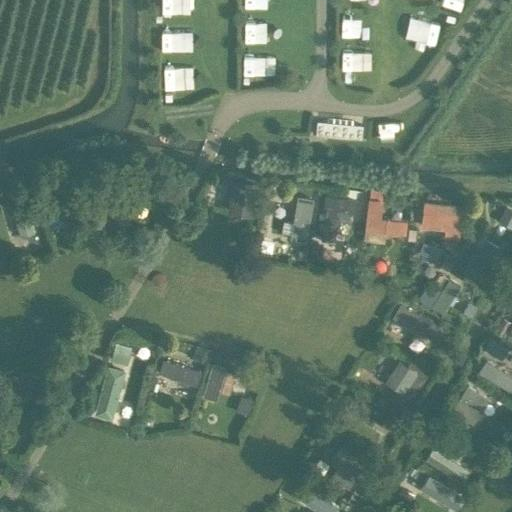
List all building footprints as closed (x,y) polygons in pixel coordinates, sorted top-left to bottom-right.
[(184,0),(163,0),(163,14),(185,13),(184,0)] [(315,133),(360,137),(361,124),(316,120),(315,133)] [(230,179),(227,211),(251,213),(255,182),(230,179)] [(70,213),(62,184),(41,192),(49,219),(70,213)] [(342,198),(325,194),(323,206),(327,207),(320,239),(333,242),(338,211),(353,213),(355,199),(356,200),(358,191),(344,189),(342,198)] [(380,216),(382,191),(369,189),(364,227),(362,240),(383,242),(384,229),(406,232),(406,219),(380,216)] [(282,221),(280,231),(290,233),(289,237),(305,240),(313,198),(296,195),(291,223),(282,221)] [(443,230),(443,243),(457,244),(460,203),(423,200),(420,227),(443,230)] [(16,201),(18,234),(34,234),(33,201),(16,201)] [(309,256),(320,257),(322,245),(311,243),(309,256)] [(484,279),(502,250),(490,243),(481,257),(472,252),(463,267),(484,279)] [(307,257),(307,256),(309,246),(300,245),(298,255),(307,257)] [(445,251),(441,259),(450,264),(454,256),(445,251)] [(438,272),(420,302),(440,315),(459,285),(438,272)] [(463,311),(471,316),(478,305),(470,300),(463,311)] [(385,329),(427,351),(441,323),(399,302),(385,329)] [(111,360),(126,364),(131,344),(116,341),(111,360)] [(153,387),(192,399),(203,368),(164,356),(153,387)] [(478,369),(511,390),(511,373),(486,357),(478,369)] [(406,365),(398,360),(386,381),(413,397),(429,371),(410,359),(406,365)] [(204,389),(227,396),(235,368),(213,361),(204,389)] [(98,401),(101,402),(98,412),(114,417),(126,373),(107,367),(98,401)] [(471,421),(488,397),(466,383),(450,407),(471,421)] [(362,396),(355,410),(393,433),(401,420),(362,396)] [(385,437),(380,447),(387,451),(392,441),(385,437)] [(339,442),(323,472),(350,486),(365,458),(339,442)] [(462,479),(470,466),(434,443),(425,457),(462,479)] [(403,486),(455,511),(466,490),(413,465),(403,486)] [(295,495),(324,511),(334,511),(340,502),(304,480),(295,495)]
